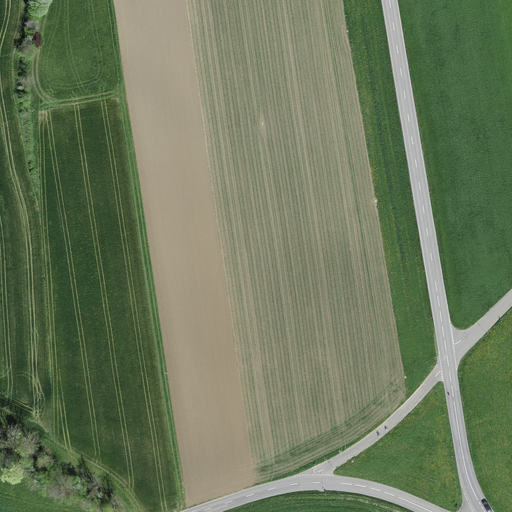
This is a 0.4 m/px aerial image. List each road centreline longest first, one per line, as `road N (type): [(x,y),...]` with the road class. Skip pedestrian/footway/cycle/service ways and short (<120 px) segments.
road 1 (tertiary): [(445,347),(389,0)]
road 2 (unclassified): [(448,366),(311,482)]
road 3 (tertiary): [(484,511),(467,475),(448,366)]
road 4 (tertiary): [(433,511),(361,485),(311,482)]
